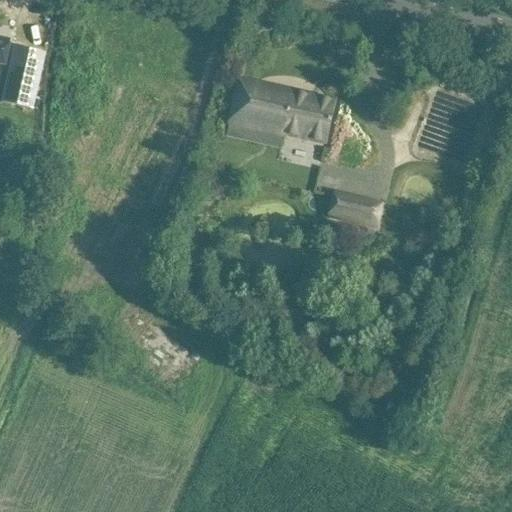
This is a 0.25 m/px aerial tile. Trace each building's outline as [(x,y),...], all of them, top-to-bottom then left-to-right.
[(0,65),(5,66),(10,41),(0,39),(0,65)] [(13,48),(0,104),(32,111),(44,56),(13,48)] [(114,76),(87,149),(147,172),(137,200),(158,208),(197,105),(181,98),(180,101),(114,76)] [(240,82),(235,102),(230,125),(282,137),(283,134),(326,144),(335,104),(240,82)] [(333,194),(327,222),(378,233),(385,206),(333,194)]
